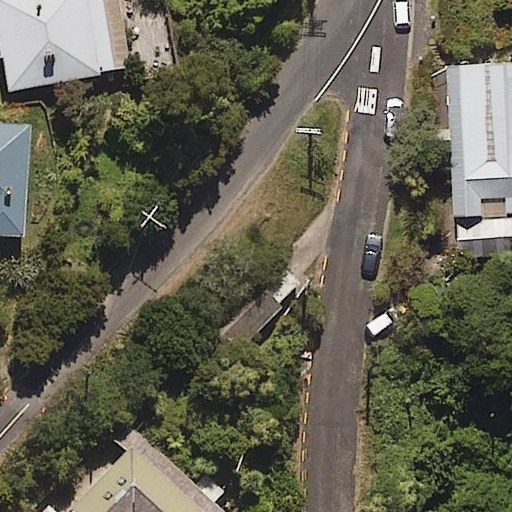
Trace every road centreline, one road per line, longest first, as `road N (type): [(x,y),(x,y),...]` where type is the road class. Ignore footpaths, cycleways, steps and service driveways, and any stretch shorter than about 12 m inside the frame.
road 1 (residential): [(351,0),(236,177),(0,435)]
road 2 (residential): [(328,511),(330,377),(384,0)]
